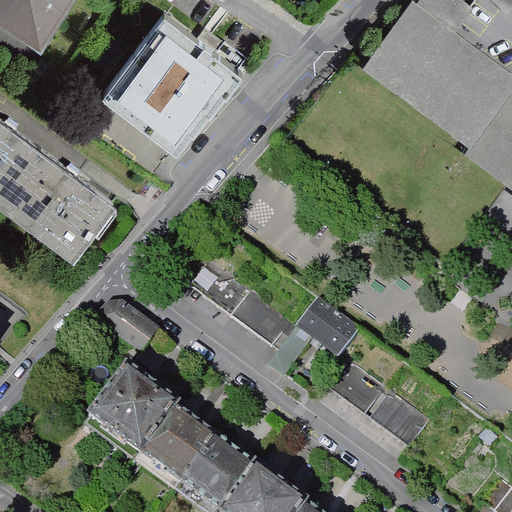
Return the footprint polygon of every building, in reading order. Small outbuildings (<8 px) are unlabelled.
[(0,0),(0,20),(46,51),(78,0),(0,0)] [(482,18),(456,0),(415,0),(367,66),(363,71),(468,148),(463,156),(510,190),(511,191),(511,77),(464,42),(482,18)] [(168,15),(104,95),(176,153),(241,73),(168,15)] [(0,198),(78,256),(116,204),(0,118),(0,198)] [(211,265),(192,290),(279,353),(270,364),(289,378),(315,342),(341,361),(362,333),(318,301),(299,328),(211,265)] [(165,326),(128,299),(118,300),(106,316),(149,348),(165,326)] [(349,361),(329,390),(412,448),(432,419),(349,361)] [(173,391),(136,363),(97,415),(226,511),(324,511),(170,396),(173,391)] [(511,511),(511,488),(502,481),(485,504),(494,511),(511,511)]
